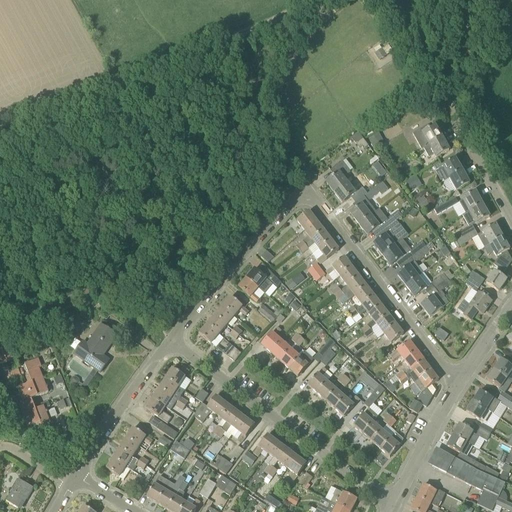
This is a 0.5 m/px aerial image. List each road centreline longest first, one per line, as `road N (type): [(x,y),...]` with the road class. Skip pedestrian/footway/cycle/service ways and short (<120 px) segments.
road 1 (residential): [(393,505),(170,340)]
road 2 (residential): [(458,384),(311,196),(293,199)]
road 3 (unclassified): [(511,215),(391,0)]
road 4 (track): [(125,74),(309,0)]
road 5 (residential): [(170,340),(293,199)]
road 6 (residential): [(75,477),(170,340)]
road 7 (residential): [(393,505),(458,384)]
road 8 (track): [(125,74),(0,125)]
